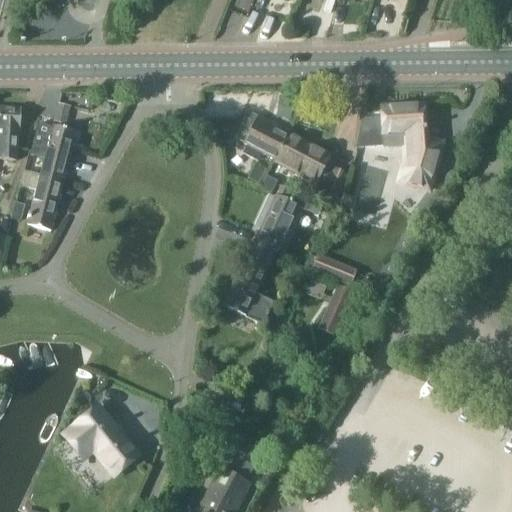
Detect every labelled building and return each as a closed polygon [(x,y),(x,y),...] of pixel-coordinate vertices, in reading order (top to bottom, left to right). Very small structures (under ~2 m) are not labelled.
[(292,102),(280,100),(278,115),(290,117),(292,102)] [(67,127),(72,109),(59,106),(54,124),(67,127)] [(366,121),(361,150),(383,148),(404,147),(405,147),(425,135),(423,106),(381,109),(381,120),(366,121)] [(20,130),(20,109),(0,108),(0,161),(17,162),(18,130),(20,130)] [(252,116),(239,141),(243,143),(243,144),(278,163),(291,139),(290,135),(289,134),(264,121),(258,118),(257,119),(252,116)] [(67,171),(77,132),(54,127),(49,147),(33,143),(25,172),(26,172),(62,181),(65,170),(67,171)] [(405,162),(398,182),(429,191),(435,169),(443,140),(425,135),(405,147),(404,147),(405,162)] [(291,139),(278,163),(305,177),(326,188),(320,202),(335,208),(348,177),(333,171),(313,161),(317,154),(291,139)] [(50,232),(61,193),(59,193),(62,181),(26,172),(22,186),(38,190),(28,226),(50,232)] [(306,212),(310,202),(290,193),(295,182),(286,179),(260,236),(261,237),(257,247),(286,261),(288,257),(278,252),(299,209),(306,212)] [(12,219),(21,221),(25,207),(16,204),(12,219)] [(286,261),(257,247),(247,268),(242,268),(224,308),(263,326),(272,306),(256,298),(274,261),(284,265),(286,261)] [(347,288),(354,271),(316,255),(310,272),(347,288)] [(333,335),(351,295),(352,294),(338,288),(319,329),(333,335)] [(254,405),(242,427),(260,436),(271,414),(254,405)] [(138,459),(98,409),(64,438),(83,462),(95,452),(115,476),(114,477),(115,478),(138,459)] [(254,471),(261,457),(233,443),(226,457),(227,458),(224,464),(248,477),(251,470),(254,471)] [(235,511),(250,487),(222,472),(199,511),(196,511),(194,511),(193,511),(235,511)]
